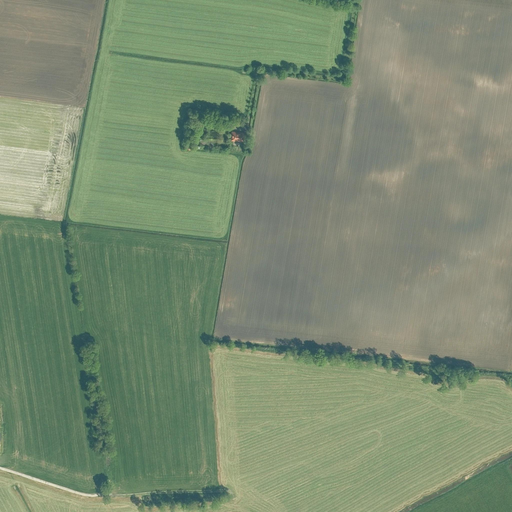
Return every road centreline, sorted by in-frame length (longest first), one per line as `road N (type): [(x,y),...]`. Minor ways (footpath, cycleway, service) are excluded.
road 1 (track): [(0,469),(103,494),(103,451)]
road 2 (track): [(105,493),(228,489)]
